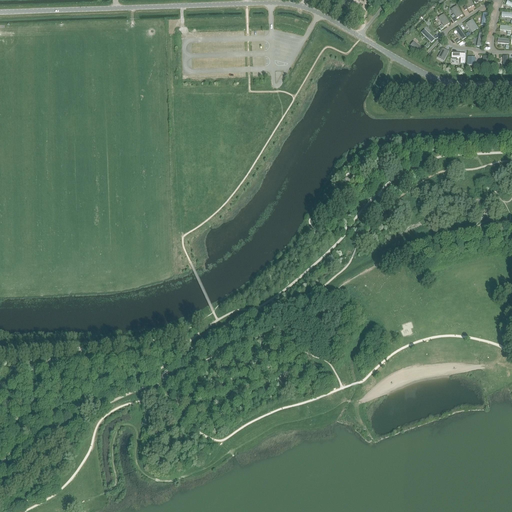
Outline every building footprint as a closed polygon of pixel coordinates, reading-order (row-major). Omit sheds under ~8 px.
[(461,11),(456,0),(448,0),(442,5),(440,7),(451,24),(464,16),(461,11)] [(476,8),(472,0),(456,0),(461,11),(464,16),(476,8)] [(488,0),(472,0),(476,8),(488,0)] [(511,2),(506,0),(502,0),(500,11),(511,12),(511,2)] [(471,17),(481,30),(486,31),(491,4),(471,17)] [(451,24),(440,7),(431,15),(430,16),(433,22),(437,28),(439,32),(451,24)] [(511,12),(500,11),(497,24),(511,25),(511,12)] [(433,22),(430,16),(425,22),(417,30),(432,45),(441,35),(441,34),(440,34),(440,33),(439,32),(437,28),(433,22)] [(464,22),(457,26),(466,39),(481,30),(471,17),(464,22)] [(511,25),(497,24),(495,37),(511,39),(511,33),(511,32),(511,25)] [(466,39),(457,26),(452,30),(449,33),(448,34),(448,37),(449,39),(451,42),(454,43),(456,44),(457,45),(466,39)] [(432,45),(417,30),(405,42),(404,43),(424,59),(430,53),(426,50),(432,45)] [(486,31),(481,30),(466,39),(457,45),(466,46),(475,47),(483,50),(486,31)] [(511,39),(495,37),(494,42),(493,46),(494,48),(495,50),(497,51),(509,51),(511,39)] [(426,58),(452,67),(453,65),(453,51),(437,46),(426,58)] [(453,67),(466,68),(467,64),(467,54),(454,52),(453,67)] [(479,68),(481,55),(476,54),(467,54),(467,68),(479,68)] [(482,63),(481,68),(496,69),(496,54),(482,55),(482,63)] [(499,54),(496,54),(496,69),(508,69),(508,54),(499,54)]
